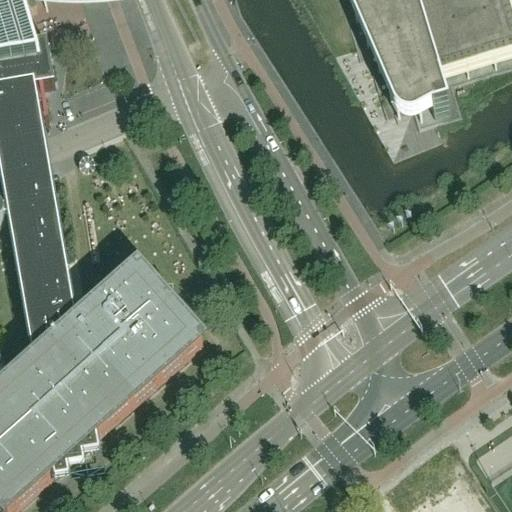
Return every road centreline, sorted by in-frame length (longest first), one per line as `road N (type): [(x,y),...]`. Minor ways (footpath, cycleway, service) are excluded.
road 1 (tertiary): [(189,90),(316,343),(344,378)]
road 2 (tertiary): [(380,348),(228,71)]
road 3 (primary): [(344,378),(187,511)]
road 4 (residential): [(0,170),(189,90)]
road 5 (primary): [(511,254),(380,348)]
road 6 (primary): [(283,511),(405,411)]
road 7 (primary): [(405,411),(511,338)]
